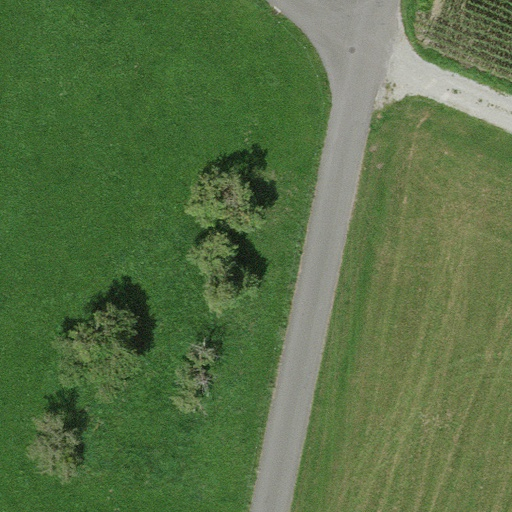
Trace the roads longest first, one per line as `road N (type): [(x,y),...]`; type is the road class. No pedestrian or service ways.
road 1 (unclassified): [(268,511),(363,54)]
road 2 (track): [(511,112),(363,54)]
